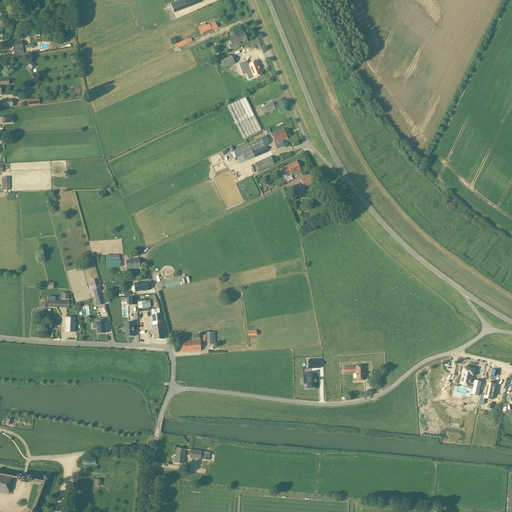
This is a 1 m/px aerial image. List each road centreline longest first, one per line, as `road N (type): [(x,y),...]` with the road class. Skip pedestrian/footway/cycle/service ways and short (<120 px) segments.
road 1 (track): [(291,0),(364,165),(448,255),(511,296)]
road 2 (tertiary): [(172,388),(355,402),(487,331)]
road 3 (unclassified): [(168,348),(149,250),(262,196)]
road 4 (unclassified): [(350,182),(309,145),(247,0)]
road 5 (tertiary): [(350,182),(267,0)]
road 6 (tertiary): [(168,348),(0,338)]
road 7 (tertiary): [(462,291),(381,223),(350,182)]
